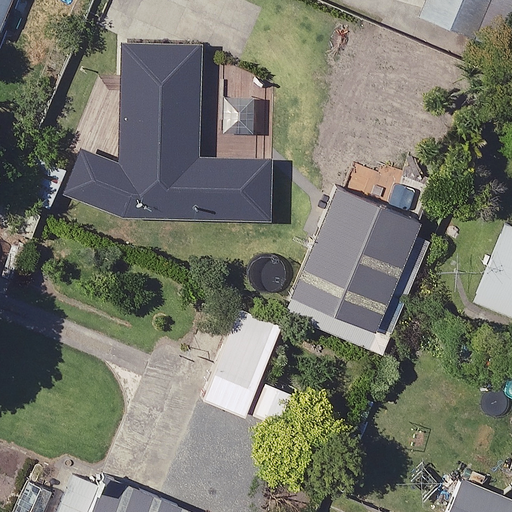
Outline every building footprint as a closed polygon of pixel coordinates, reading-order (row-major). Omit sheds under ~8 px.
[(0,0),(0,38),(11,43),(29,0),(0,0)] [(511,0),(420,0),(416,12),(499,42),(511,2),(511,0)] [(439,53),(364,30),(284,293),(327,306),(320,329),(377,346),(435,157),(409,149),(439,53)] [(197,41),(119,38),(114,157),(76,144),(63,183),(104,208),(263,215),(266,155),(192,151),(197,41)] [(62,163),(32,151),(16,192),(46,204),(62,163)] [(511,313),(511,226),(496,220),(465,295),(511,313)] [(511,427),(500,454),(511,459),(511,427)] [(193,511),(71,462),(61,485),(26,471),(9,511),(10,511),(193,511)] [(511,511),(511,486),(462,463),(438,511),(511,511)]
